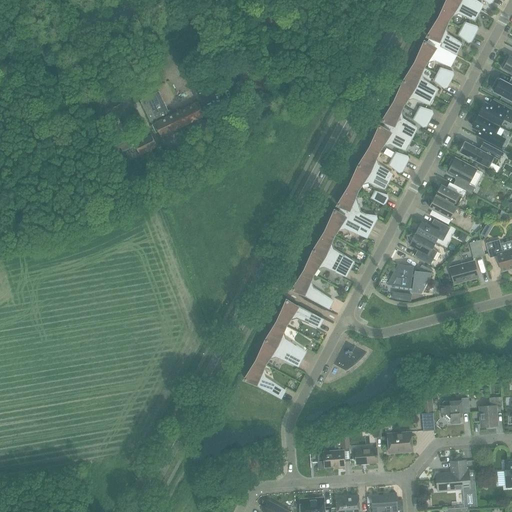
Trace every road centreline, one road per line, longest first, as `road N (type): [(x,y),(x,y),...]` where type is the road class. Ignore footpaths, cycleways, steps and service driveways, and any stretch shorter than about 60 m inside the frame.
road 1 (secondary): [(137,511),(404,0)]
road 2 (residential): [(344,321),(511,4)]
road 3 (residential): [(292,484),(293,414),(344,321)]
road 4 (residential): [(344,321),(381,335),(511,301)]
road 5 (tertiary): [(0,56),(159,0)]
